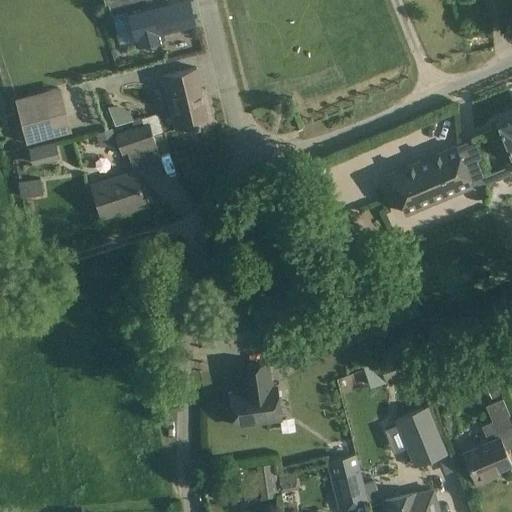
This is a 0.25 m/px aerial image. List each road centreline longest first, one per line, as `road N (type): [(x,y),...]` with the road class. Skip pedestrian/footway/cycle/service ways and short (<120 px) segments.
road 1 (residential): [(190,511),(182,430),(194,259),(252,145)]
road 2 (residential): [(252,145),(277,151),(329,140),(511,62)]
road 3 (track): [(0,273),(154,223),(223,189)]
road 4 (residential): [(252,145),(235,123),(204,0)]
